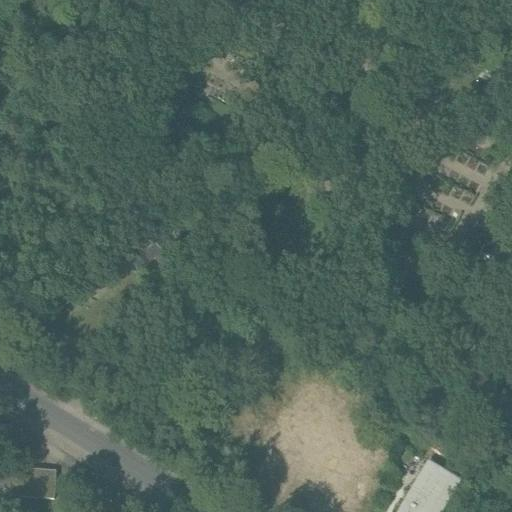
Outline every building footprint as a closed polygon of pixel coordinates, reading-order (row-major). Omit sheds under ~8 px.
[(158,229),(126,256),(139,272),(171,245),(158,229)] [(204,230),(187,249),(196,257),(213,238),(204,230)] [(273,469),(316,391),(305,385),(262,463),(273,469)] [(428,464),(399,511),(444,511),(461,483),(428,464)] [(54,474),(5,471),(5,477),(0,477),(0,504),(5,505),(5,498),(52,501),(54,474)]
